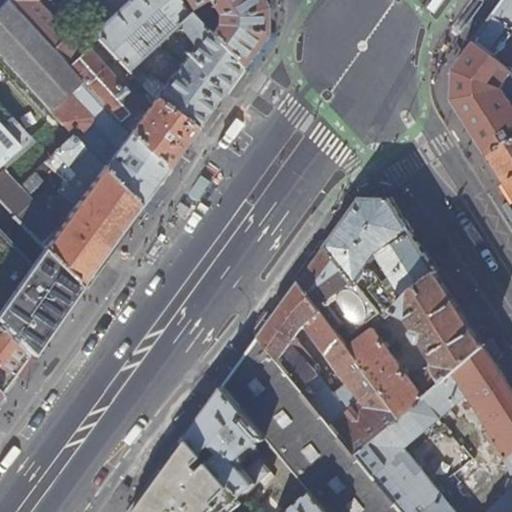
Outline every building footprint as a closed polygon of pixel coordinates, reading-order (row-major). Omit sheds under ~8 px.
[(53,50),(8,0),(5,4),(0,9),(0,54),(72,136),(103,170),(140,207),(168,168),(130,135),(69,67),(53,50)] [(39,0),(8,0),(53,50),(69,34),(38,1),(39,0)] [(197,128),(224,91),(241,67),(212,35),(179,0),(64,0),(130,70),(179,23),(198,44),(166,85),(153,76),(150,80),(144,73),(137,78),(156,98),(197,128)] [(218,26),(212,35),(241,67),(266,34),(264,8),(259,0),(188,0),(191,4),(193,5),(201,0),(205,0),(206,0),(209,0),(218,13),(218,26)] [(511,0),(507,0),(497,14),(511,25),(511,0)] [(511,25),(497,14),(476,43),(511,69),(511,25)] [(69,34),(53,50),(69,67),(88,49),(72,31),(69,34)] [(511,78),(511,69),(476,43),(456,70),(456,100),(490,155),(511,142),(511,102),(503,89),(511,78)] [(88,49),(69,67),(130,135),(168,168),(197,128),(156,98),(146,112),(88,49)] [(246,72),(241,67),(224,91),(229,95),(246,72)] [(0,167),(32,138),(0,104),(0,167)] [(103,170),(72,136),(44,163),(75,191),(66,204),(72,209),(57,229),(27,195),(10,212),(44,250),(45,248),(85,283),(140,207),(103,170)] [(511,142),(490,155),(511,189),(511,142)] [(0,199),(10,212),(27,195),(9,174),(0,182),(0,199)] [(395,313),(440,271),(394,199),(378,198),(364,198),(328,246),(383,314),(388,320),(395,313)] [(511,210),(507,202),(502,206),(511,222),(511,221),(511,210)] [(31,262),(0,230),(0,323),(32,356),(85,283),(45,248),(44,250),(31,262)] [(297,280),(302,283),(315,264),(326,249),(327,247),(324,245),(297,280)] [(315,264),(302,283),(338,332),(344,327),(352,336),(383,314),(328,246),(327,247),(326,249),(315,264)] [(350,349),(402,420),(415,409),(487,347),(440,271),(395,313),(411,321),(418,333),(416,334),(415,336),(423,347),(426,345),(438,363),(436,371),(415,383),(376,330),(350,349)] [(402,420),(350,349),(346,343),(338,332),(302,283),(263,337),(276,353),(331,422),(360,458),(402,420)] [(0,393),(3,396),(32,356),(0,323),(0,393)] [(344,327),(338,332),(346,343),(353,337),(352,336),(344,327)] [(403,511),(360,458),(331,422),(276,353),(263,337),(226,387),(268,438),(313,491),(330,511),(403,511)] [(511,511),(511,385),(487,347),(415,409),(402,420),(360,458),(403,511),(511,511)] [(226,387),(192,435),(241,492),(245,496),(272,473),(261,461),(248,472),(242,466),(245,463),(243,460),(268,438),(226,387)] [(226,511),(245,496),(241,492),(192,435),(135,511),(226,511)] [(289,511),(330,511),(313,491),(289,511)]
